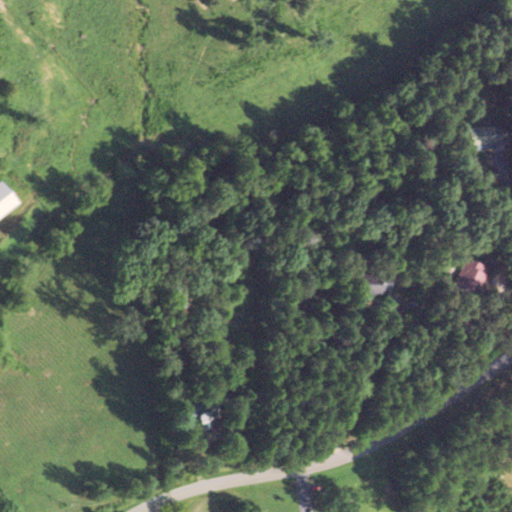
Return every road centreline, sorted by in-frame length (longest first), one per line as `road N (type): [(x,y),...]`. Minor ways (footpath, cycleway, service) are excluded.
road 1 (residential): [(132,511),(187,484),(347,454),(511,355)]
road 2 (residential): [(359,448),(338,338),(293,260),(243,238),(102,257)]
